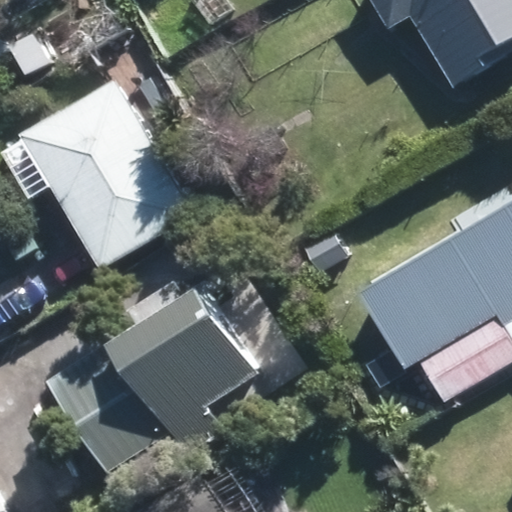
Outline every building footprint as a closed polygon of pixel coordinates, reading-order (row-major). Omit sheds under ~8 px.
[(511,0),(383,0),(440,91),(511,46),(511,0)] [(86,81),(0,133),(0,164),(70,279),(170,218),(86,81)] [(511,149),(502,155),(511,172),(511,149)] [(433,245),(356,293),(422,396),(498,347),(433,245)] [(180,300),(23,393),(71,473),(228,380),(180,300)] [(210,511),(201,496),(174,511),(210,511)]
